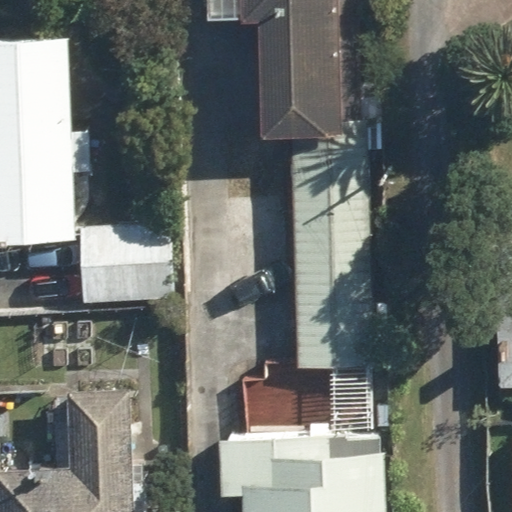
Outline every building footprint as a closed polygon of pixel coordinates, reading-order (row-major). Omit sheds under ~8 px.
[(271,0),(271,2),(287,2),(288,117),(309,117),(311,359),(385,358),(383,142),(393,142),(392,76),(373,76),(372,0),(271,0)] [(86,24),(0,26),(0,232),(92,230),(90,162),(106,162),(105,120),(89,120),(86,24)] [(182,216),(94,218),(96,294),(185,292),(182,216)] [(150,511),(147,377),(88,379),(90,455),(15,457),(16,511),(150,511)] [(397,423),(241,427),(241,431),(233,431),(235,480),(264,480),(264,511),(408,511),(407,438),(397,439),(397,423)]
